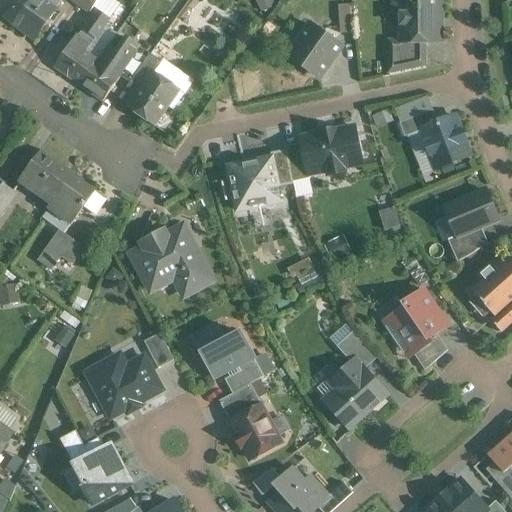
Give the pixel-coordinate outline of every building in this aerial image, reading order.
[(0,0),(0,14),(14,24),(31,0),(0,0)] [(31,0),(14,24),(36,39),(63,0),(31,0)] [(84,0),(80,6),(91,13),(100,0),(84,0)] [(438,0),(398,0),(396,3),(396,13),(400,18),(400,42),(401,43),(425,43),(436,43),(436,22),(439,19),(438,0)] [(350,6),(338,7),(341,34),(352,33),(350,6)] [(97,10),(84,29),(97,39),(111,20),(97,10)] [(342,48),(311,26),(289,57),(320,78),(342,48)] [(78,37),(56,69),(79,85),(80,85),(97,61),(86,53),(91,46),(78,37)] [(109,47),(98,62),(97,61),(80,85),(79,85),(79,86),(103,103),(122,77),(141,49),(127,40),(118,53),(109,47)] [(425,43),(401,43),(400,42),(389,42),(389,73),(425,65),(425,43)] [(141,49),(122,77),(131,84),(151,55),(141,49)] [(151,55),(131,84),(141,91),(153,73),(155,74),(162,63),(151,55)] [(141,91),(128,108),(154,126),(179,91),(155,74),(153,73),(141,91)] [(434,111),(400,124),(405,138),(423,131),(423,130),(439,124),(438,123),(434,111)] [(453,117),(438,123),(439,124),(423,130),(423,131),(428,143),(426,144),(430,156),(432,155),(437,167),(453,162),(454,164),(469,158),(464,143),(466,142),(462,131),(459,132),(453,117)] [(302,145),(309,176),(327,172),(328,177),(345,173),(344,168),(362,165),(355,129),(336,133),(335,130),(319,133),(320,136),(301,140),(302,145)] [(287,151),(293,183),(309,180),(309,176),(302,145),(286,148),(287,151)] [(74,174),(42,151),(20,181),(52,205),(74,174)] [(273,159),(279,188),(294,185),(293,183),(287,151),(272,154),(273,159)] [(273,159),(229,168),(238,211),(282,202),(279,188),(273,159)] [(97,190),(74,174),(52,205),(49,209),(72,225),(84,208),(96,216),(108,199),(96,191),(97,190)] [(0,216),(16,194),(0,182),(0,216)] [(486,191),(446,208),(458,237),(458,238),(481,228),(499,221),(486,191)] [(132,255),(152,292),(182,276),(191,294),(214,282),(184,227),(167,236),(165,231),(143,243),(145,248),(132,255)] [(481,228),(458,238),(458,237),(448,241),(458,263),(489,245),(481,228)] [(85,249),(60,231),(48,247),(62,258),(63,258),(73,265),(85,249)] [(62,258),(48,247),(38,261),(53,271),(62,258)] [(511,254),(493,271),(491,268),(481,276),(485,279),(471,291),(495,317),(495,318),(511,302),(511,254)] [(390,320),(414,355),(432,342),(430,339),(437,335),(447,328),(434,309),(436,308),(424,291),(404,305),(406,309),(390,320)] [(511,302),(495,318),(495,317),(491,321),(502,333),(511,324),(511,302)] [(195,339),(216,379),(237,368),(255,358),(242,333),(226,341),(218,326),(195,339)] [(365,370),(377,359),(353,333),(337,347),(352,363),(356,360),(365,370)] [(146,343),(160,369),(175,362),(161,335),(146,343)] [(437,335),(430,339),(432,342),(414,355),(425,372),(448,351),(437,335)] [(111,418),(163,391),(145,358),(118,372),(112,361),(88,374),(111,418)] [(255,358),(237,368),(240,374),(226,381),(233,395),(251,385),(265,378),(255,358)] [(325,402),(349,429),(372,408),(374,410),(382,404),(380,401),(388,394),(365,370),(356,360),(352,363),(330,383),(338,391),(325,402)] [(262,407),(251,385),(233,395),(219,402),(231,424),(262,407)] [(282,444),(262,407),(231,424),(238,436),(235,438),(242,450),(244,448),(250,460),(282,444)] [(0,449),(10,435),(0,427),(0,449)] [(63,440),(76,465),(105,450),(99,439),(84,447),(77,432),(63,440)] [(511,435),(490,454),(507,475),(501,480),(511,494),(511,435)] [(93,505),(130,485),(110,447),(105,450),(76,465),(87,485),(83,487),(93,505)] [(269,503),(277,511),(314,511),(318,508),(329,499),(310,477),(304,482),(292,470),(274,486),(280,492),(269,503)] [(426,511),(486,511),(487,511),(462,482),(449,492),(448,491),(446,492),(448,494),(438,502),(437,501),(435,502),(436,504),(426,511)] [(329,499),(318,508),(321,511),(332,511),(353,494),(345,485),(329,499)] [(5,511),(9,502),(0,495),(0,511),(5,511)] [(181,511),(174,502),(160,511),(181,511)] [(487,511),(486,511),(504,511),(497,503),(487,511)]
